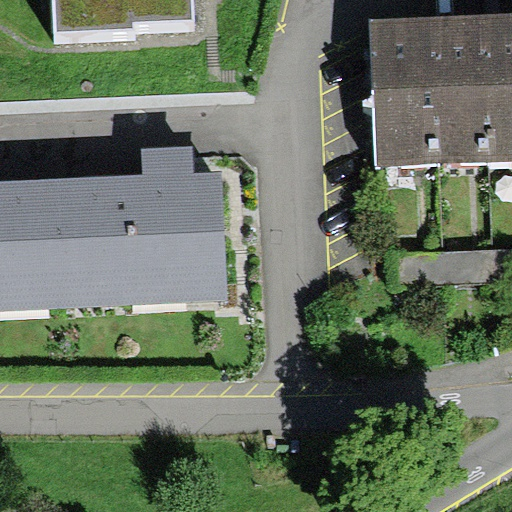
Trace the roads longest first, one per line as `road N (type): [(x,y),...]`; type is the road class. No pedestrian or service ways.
road 1 (residential): [(511,400),(288,418),(0,419)]
road 2 (unclassified): [(403,511),(511,445)]
